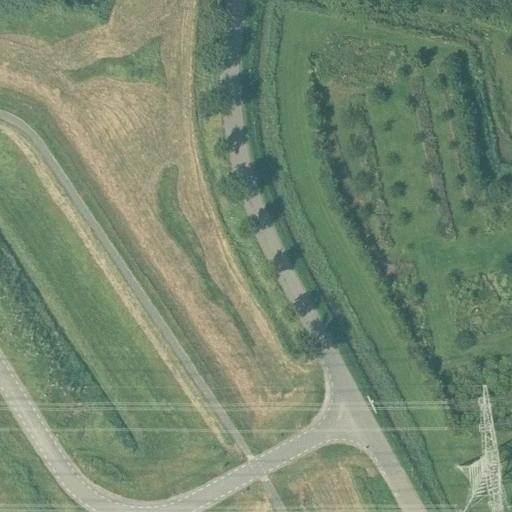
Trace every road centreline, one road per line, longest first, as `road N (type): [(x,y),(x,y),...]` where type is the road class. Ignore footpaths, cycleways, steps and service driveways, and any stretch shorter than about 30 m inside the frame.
road 1 (tertiary): [(360,412),(271,251),(240,172),(230,102),(236,0)]
road 2 (unclassified): [(360,412),(171,511)]
road 3 (unclassified): [(114,511),(69,480),(0,373)]
